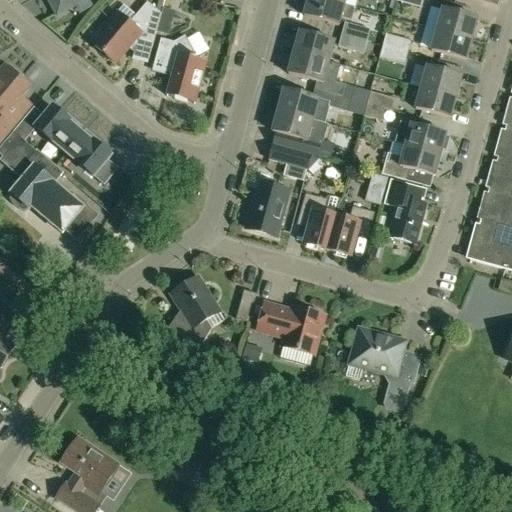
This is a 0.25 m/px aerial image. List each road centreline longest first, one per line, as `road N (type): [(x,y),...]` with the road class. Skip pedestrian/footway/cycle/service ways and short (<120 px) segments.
road 1 (residential): [(196,238),(371,291),(417,290),(441,246),(511,0)]
road 2 (unclassified): [(0,463),(105,303),(196,238)]
road 3 (residential): [(226,160),(145,142),(0,0)]
road 4 (unclassified): [(226,160),(271,0)]
